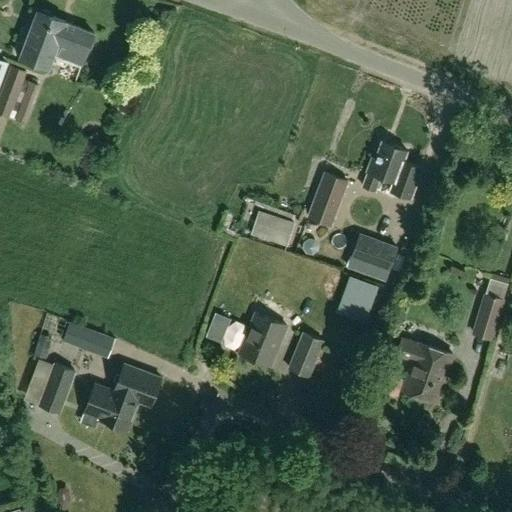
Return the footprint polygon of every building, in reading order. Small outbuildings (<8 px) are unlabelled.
[(48,68),(53,57),(66,23),(66,22),(53,17),(51,13),(43,10),(40,12),(38,11),(21,58),(48,68)] [(66,23),(53,57),(81,67),(94,34),(66,23)] [(11,66),(0,97),(0,114),(24,123),(38,85),(23,79),(26,72),(11,66)] [(363,187),(375,191),(380,176),(393,181),(389,191),(410,199),(422,167),(403,160),(407,151),(382,141),(376,158),(372,157),(367,171),(368,172),(363,187)] [(330,225),(347,180),(325,172),(308,217),(330,225)] [(252,232),(287,244),(294,222),(259,211),(252,232)] [(315,234),(316,246),(334,244),(332,232),(315,234)] [(398,246),(360,232),(347,267),(385,281),(398,246)] [(503,300),(485,295),(473,333),(491,339),(503,300)] [(270,366),(286,326),(256,313),(239,353),(270,366)] [(116,337),(70,321),(62,341),(108,358),(116,337)] [(39,333),(32,359),(45,362),(52,337),(39,333)] [(309,376),(323,341),(303,333),(288,368),(309,376)] [(437,401),(453,355),(418,343),(418,344),(402,339),(396,355),(413,360),(408,372),(404,371),(401,379),(394,377),(400,359),(383,353),(380,361),(373,358),(365,382),(397,393),(399,388),(437,401)] [(54,361),(38,405),(60,413),(76,370),(54,361)] [(151,406),(161,378),(124,364),(115,389),(93,381),(82,413),(129,429),(139,402),(151,406)]
